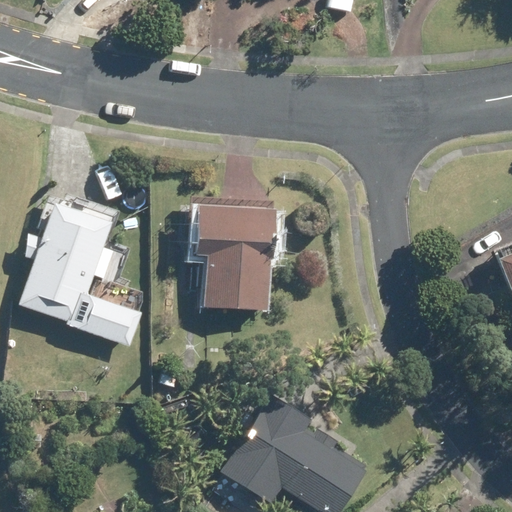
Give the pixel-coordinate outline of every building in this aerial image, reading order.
[(9,302),(120,344),(130,315),(75,294),(83,274),(92,278),(103,250),(90,245),(100,219),(45,198),(33,228),(36,230),(9,302)] [(197,251),(193,302),(256,306),(263,204),(187,199),(184,250),(197,251)] [(511,245),(489,255),(511,314),(511,245)] [(161,366),(157,379),(170,383),(174,369),(161,366)] [(307,432),(295,425),(299,420),(259,394),(209,469),(260,502),(270,486),(310,511),(328,511),(353,472),(353,471),(357,464),(328,446),(330,442),(310,427),(307,432)]
